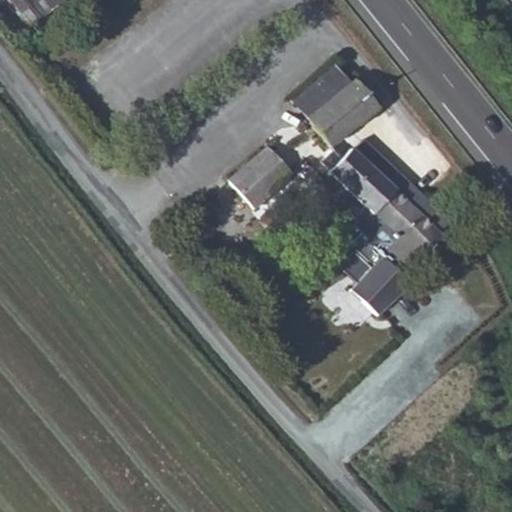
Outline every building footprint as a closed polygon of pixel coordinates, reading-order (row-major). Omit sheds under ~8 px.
[(33,0),(43,12),(58,0),(33,0)] [(344,81),(329,63),(287,97),(328,143),(375,102),(350,76),(344,81)] [(140,140),(134,132),(114,147),(119,155),(140,140)] [(358,137),(346,147),(400,200),(409,192),(397,181),(400,178),(358,137)] [(287,172),(265,146),(224,178),(248,209),(287,172)] [(329,227),(365,266),(377,255),(394,274),(435,234),(400,200),(346,147),(317,181),(344,210),(329,227)] [(345,289),(374,319),(407,289),(394,274),(377,255),(365,266),(368,269),(345,289)]
